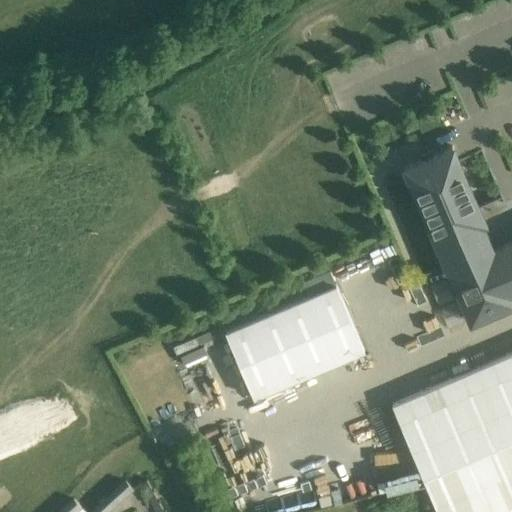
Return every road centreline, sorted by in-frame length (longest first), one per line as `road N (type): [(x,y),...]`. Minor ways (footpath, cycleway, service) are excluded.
road 1 (unknown): [(511,321),(253,449)]
road 2 (unknown): [(477,123),(452,64),(455,52),(511,27)]
